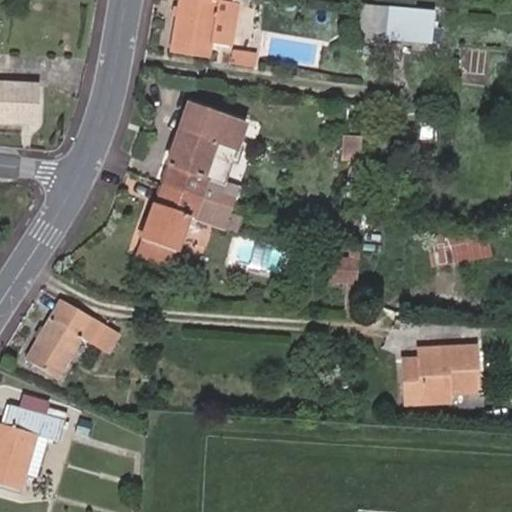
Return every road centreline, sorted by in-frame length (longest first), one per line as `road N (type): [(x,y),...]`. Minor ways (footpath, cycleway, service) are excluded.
road 1 (residential): [(80,178),(112,114),(132,0)]
road 2 (residential): [(0,304),(80,178)]
